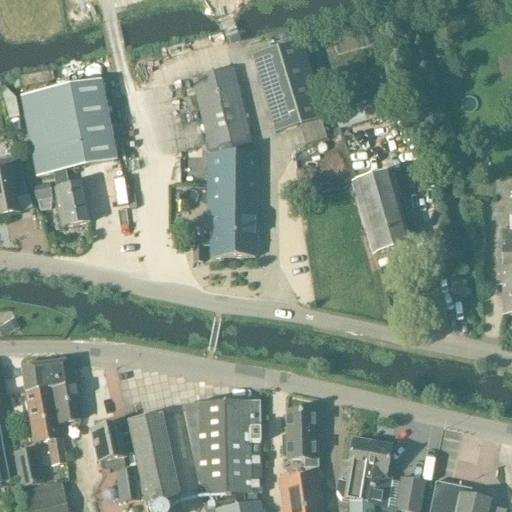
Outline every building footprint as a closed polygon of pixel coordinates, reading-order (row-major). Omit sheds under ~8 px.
[(275,135),(322,121),(299,44),(251,59),(275,135)] [(207,157),(206,232),(210,233),(255,233),(256,157),(253,157),(232,70),(191,81),(211,157),(207,157)] [(100,83),(22,98),(37,179),(51,176),(64,174),(116,164),(104,100),(100,83)] [(388,97),(333,113),(338,130),(338,131),(339,131),(394,115),(388,97)] [(0,218),(19,215),(16,201),(26,199),(18,159),(0,162),(0,218)] [(64,174),(51,176),(54,192),(61,230),(89,224),(82,187),(67,189),(64,174)] [(372,257),(408,247),(388,176),(351,186),(372,257)] [(50,186),(33,190),(35,202),(52,199),(50,186)] [(511,230),(509,231),(500,231),(501,269),(511,269),(511,230)] [(210,249),(210,259),(254,260),(255,233),(210,233),(210,243),(205,243),(205,249),(210,249)] [(203,263),(203,252),(194,252),(194,263),(203,263)] [(502,285),(502,317),(511,317),(511,272),(498,272),(497,285),(502,285)] [(14,320),(3,326),(9,336),(19,330),(14,320)] [(52,388),(58,425),(81,422),(72,363),(21,371),(25,392),(52,388)] [(64,466),(58,425),(52,388),(25,392),(33,445),(47,442),(51,468),(64,466)] [(258,511),(255,496),(261,495),(259,405),(250,405),(250,404),(198,405),(199,406),(183,409),(200,485),(204,511),(258,511)] [(281,446),(282,459),(286,459),(286,462),(303,462),(303,470),(317,470),(317,444),(313,444),(312,414),(286,415),(286,446),(281,446)] [(146,510),(179,502),(160,417),(127,425),(143,496),(139,497),(142,508),(145,508),(146,510)] [(98,463),(99,465),(100,473),(124,468),(115,425),(91,430),(95,449),(92,449),(95,463),(98,463)] [(0,437),(0,484),(8,483),(0,437)] [(361,506),(372,445),(352,442),(348,465),(341,464),(334,497),(340,504),(349,507),(348,511),(371,511),(372,511),(373,511),(373,508),(361,506)] [(373,508),(373,511),(386,511),(391,481),(385,480),(391,449),(372,445),(361,506),(373,508)] [(20,489),(41,485),(37,461),(32,462),(30,452),(14,455),(20,489)] [(134,474),(116,476),(120,504),(139,501),(134,474)] [(282,511),(322,511),(318,478),(279,484),(282,511)] [(418,511),(424,485),(400,481),(394,511),(418,511)] [(487,511),(489,503),(459,497),(461,489),(435,484),(428,511),(487,511)] [(67,511),(61,486),(22,494),(26,511),(67,511)]
